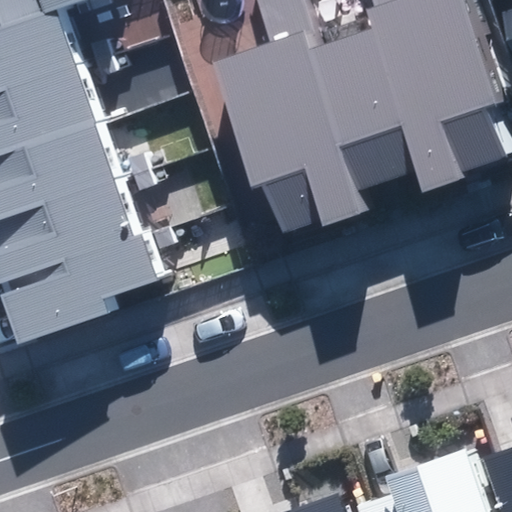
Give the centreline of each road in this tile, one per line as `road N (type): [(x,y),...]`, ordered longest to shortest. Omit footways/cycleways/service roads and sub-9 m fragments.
road 1 (residential): [(141,414),(511,293)]
road 2 (residential): [(0,460),(141,414)]
